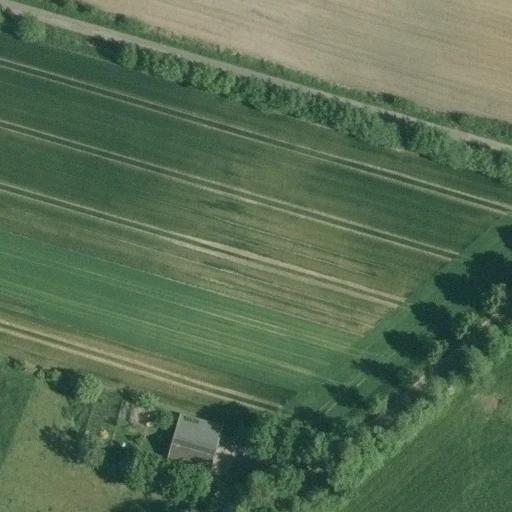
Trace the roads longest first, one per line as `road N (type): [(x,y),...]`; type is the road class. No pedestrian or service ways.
road 1 (track): [(0,1),(511,152)]
road 2 (unclassified): [(511,315),(283,511)]
